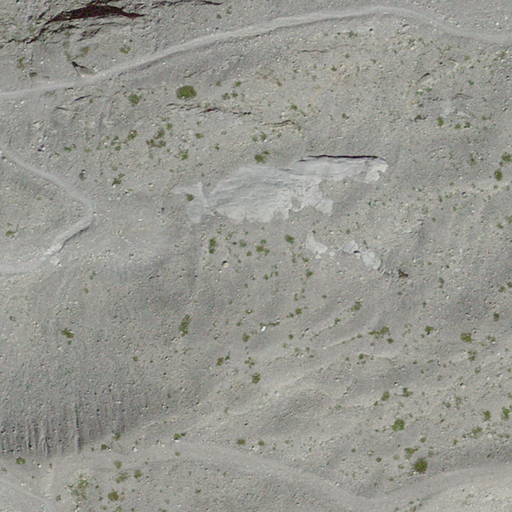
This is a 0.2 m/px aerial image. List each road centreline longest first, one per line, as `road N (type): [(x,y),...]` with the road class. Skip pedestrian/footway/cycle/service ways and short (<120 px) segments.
road 1 (track): [(511,34),(474,46),(430,26),(308,18),(142,55),(0,103)]
road 2 (track): [(0,156),(91,213),(72,239),(0,279)]
